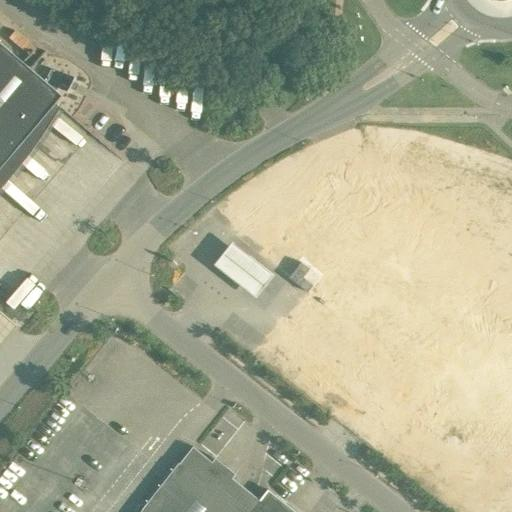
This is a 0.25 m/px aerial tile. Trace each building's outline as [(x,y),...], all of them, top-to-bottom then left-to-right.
[(0,164),(53,103),(53,102),(59,95),(0,45),(0,164)] [(389,145),(381,154),(393,165),(401,156),(389,145)] [(274,269),(231,234),(213,257),(257,291),(274,269)] [(251,511),(260,501),(259,500),(244,488),(193,447),(179,465),(178,465),(169,476),(140,511),(251,511)] [(260,501),(251,511),(295,511),(269,491),(260,501)]
